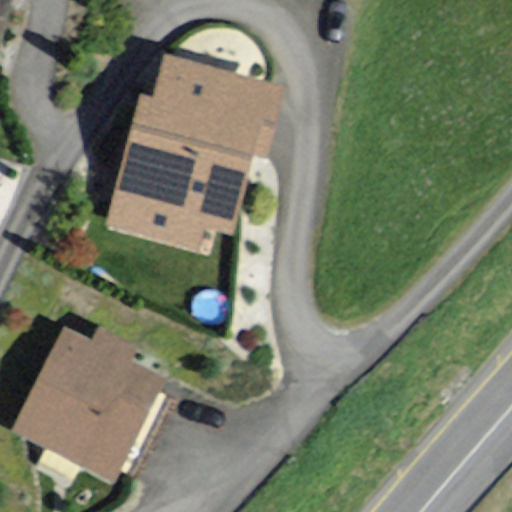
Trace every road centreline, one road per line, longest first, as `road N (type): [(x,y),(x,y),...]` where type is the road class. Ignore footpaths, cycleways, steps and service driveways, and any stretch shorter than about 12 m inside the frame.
road 1 (residential): [(0,269),(63,152),(160,26),(190,6),(233,1),(268,12),(305,65),(308,140),(293,276),(312,335),(342,348)]
road 2 (residential): [(342,348),(361,350),(398,323),(511,197)]
road 3 (residential): [(220,511),(316,399),(342,348)]
road 4 (secondary): [(422,511),(511,409)]
